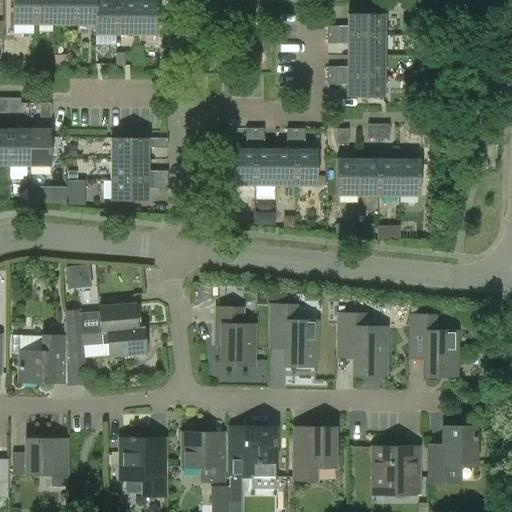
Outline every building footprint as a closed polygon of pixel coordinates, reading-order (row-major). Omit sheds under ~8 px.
[(33,24),(33,0),(13,0),(13,24),(33,24)] [(33,0),(33,24),(55,24),(54,0),(33,0)] [(54,0),(55,24),(74,24),(74,0),(54,0)] [(74,0),(74,24),(94,24),(97,24),(96,0),(74,0)] [(94,24),(94,33),(94,35),(115,35),(115,0),(96,0),(97,24),(94,24)] [(115,0),(115,35),(136,35),(136,0),(115,0)] [(136,0),(136,35),(158,35),(158,0),(136,0)] [(347,14),(347,27),(328,27),(328,35),(385,35),(386,15),(347,14)] [(385,35),(328,35),(328,45),(347,45),(347,56),(385,56),(385,35)] [(347,56),(346,67),(327,67),(327,76),(385,77),(385,56),(347,56)] [(385,98),(385,77),(327,76),(327,86),(346,86),(346,98),(385,98)] [(0,99),(0,113),(9,113),(10,99),(0,99)] [(10,99),(9,113),(20,113),(21,99),(10,99)] [(39,104),(39,119),(51,118),(51,104),(39,104)] [(409,121),(409,126),(409,134),(421,134),(420,121),(409,121)] [(368,125),(367,139),(378,139),(379,125),(368,125)] [(379,125),(378,139),(389,139),(390,125),(379,125)] [(253,186),(254,129),(245,129),(244,148),(234,148),(233,186),(253,186)] [(262,129),(254,129),(253,186),(274,186),(275,149),(262,149),(262,129)] [(286,149),(275,149),(274,186),(295,186),(295,129),(286,129),(286,149)] [(295,129),(295,186),(316,186),(317,149),(303,149),(304,129),(295,129)] [(0,166),(8,166),(9,130),(0,130),(0,166)] [(30,130),(9,130),(8,166),(29,166),(30,130)] [(30,130),(29,166),(50,166),(50,130),(30,130)] [(337,130),(337,144),(349,144),(348,130),(337,130)] [(111,159),(148,159),(148,149),(167,149),(167,139),(111,139),(111,159)] [(495,170),(496,146),(486,146),(485,170),(495,170)] [(148,171),(148,159),(111,159),(111,180),(166,181),(166,171),(148,171)] [(357,196),(357,160),(337,160),(336,196),(357,196)] [(378,160),(357,160),(357,196),(378,197),(378,160)] [(399,160),(378,160),(378,197),(398,197),(399,160)] [(399,160),(398,197),(420,197),(420,160),(399,160)] [(87,204),(87,180),(69,179),(69,204),(87,204)] [(166,181),(111,180),(111,202),(148,201),(148,189),(166,189),(166,181)] [(43,186),(43,202),(67,202),(67,186),(43,186)] [(401,237),(400,226),(379,226),(379,237),(401,237)] [(68,287),(91,286),(90,264),(67,265),(68,287)] [(98,307),(99,321),(81,322),(80,310),(64,311),(66,335),(133,329),(130,304),(98,307)] [(317,322),(297,322),(297,306),(271,306),(270,349),(285,349),(284,365),(316,366),(317,322)] [(254,326),(244,326),(245,308),(214,307),(213,339),(221,339),(220,365),(253,366),(254,326)] [(386,329),(366,328),(366,316),(338,315),(336,358),(354,359),(353,373),(384,374),(386,329)] [(457,335),(435,335),(435,318),(410,317),(409,361),(425,361),(424,377),(456,377),(457,335)] [(142,328),(133,329),(66,335),(68,366),(85,365),(83,346),(109,345),(110,356),(144,354),(142,328)] [(19,336),(19,352),(19,383),(66,383),(66,337),(19,336)] [(442,427),(442,445),(428,446),(429,483),(448,482),(448,466),(475,466),(475,427),(442,427)] [(244,428),(244,434),(229,434),(229,475),(252,475),(252,462),(276,462),(276,429),(244,428)] [(306,428),(307,451),(295,452),(295,481),(316,481),(316,468),(335,468),(335,428),(306,428)] [(182,433),(181,468),(211,468),(211,434),(182,433)] [(67,439),(26,439),(26,474),(67,475),(67,439)] [(125,481),(143,481),(143,496),(165,496),(166,464),(154,464),(154,440),(119,440),(119,465),(125,465),(125,481)] [(417,448),(372,448),(372,482),(391,481),(391,495),(418,495),(417,448)] [(227,477),(227,487),(226,502),(241,502),(241,477),(227,477)] [(210,487),(209,511),(226,511),(226,502),(227,487),(210,487)]
